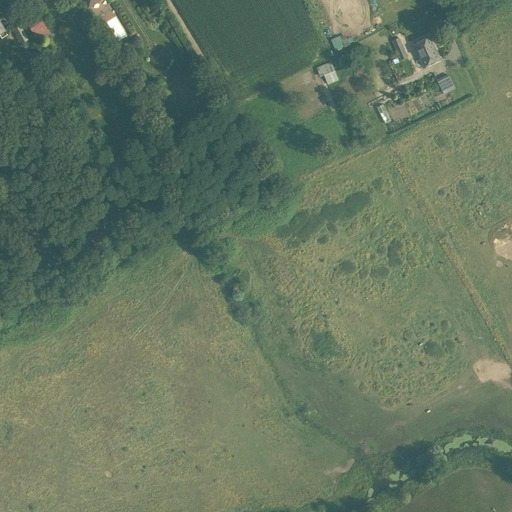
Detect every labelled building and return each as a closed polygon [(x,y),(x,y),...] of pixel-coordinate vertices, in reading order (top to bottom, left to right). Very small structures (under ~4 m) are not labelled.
[(78,0),(74,0),(65,6),(71,16),(84,8),(78,0)] [(39,15),(26,23),(38,42),(51,34),(39,15)] [(118,40),(127,35),(116,16),(107,21),(118,40)] [(12,29),(21,44),(29,39),(20,25),(12,29)] [(413,44),(423,66),(440,59),(429,37),(413,44)] [(392,41),(400,59),(407,56),(399,38),(392,41)] [(343,56),(338,59),(342,68),(347,65),(343,56)] [(311,70),(320,89),(336,82),(328,63),(311,70)] [(182,65),(175,69),(178,75),(185,70),(182,65)] [(437,80),(444,94),(454,88),(447,74),(437,80)] [(376,107),(385,123),(392,119),(383,103),(376,107)] [(103,227),(88,236),(98,251),(113,242),(103,227)]
